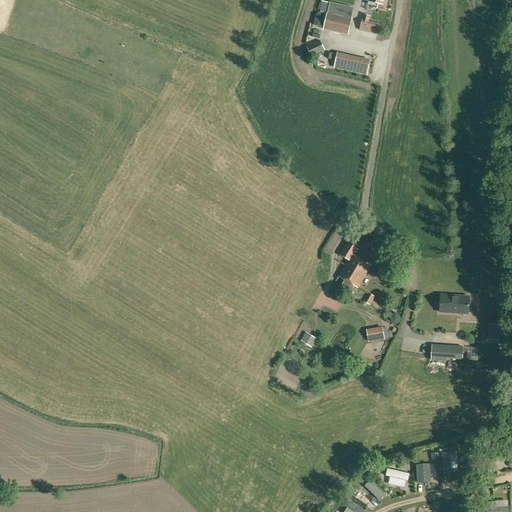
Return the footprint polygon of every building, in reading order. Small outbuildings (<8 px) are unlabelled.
[(367,0),(368,0),(379,3),(377,8),(385,10),(387,2),(387,0),(367,0)] [(351,18),(327,13),(324,28),(348,34),(351,18)] [(332,34),(322,31),(321,38),(331,40),(332,34)] [(305,43),(307,47),(311,56),(325,50),(318,36),(305,43)] [(357,288),(371,265),(352,254),(358,245),(349,240),(339,256),(348,261),(339,277),(357,288)] [(395,262),(385,256),(377,267),(387,274),(395,262)] [(375,296),(368,293),(364,301),(370,305),(375,296)] [(468,314),(469,297),(441,295),(440,312),(468,314)] [(383,329),(367,331),(369,341),(385,338),(383,329)] [(316,338),(307,332),(302,341),(311,347),(316,338)] [(463,347),(432,345),(431,360),(446,361),(446,358),(462,359),(463,347)] [(503,460),(511,456),(511,451),(511,449),(500,454),(503,460)] [(442,453),(443,475),(449,474),(448,461),(456,460),(455,452),(442,453)] [(429,465),(417,466),(418,482),(429,482),(429,465)] [(404,494),(410,490),(399,469),(392,473),(404,494)] [(368,486),(384,502),(390,496),(374,480),(368,486)] [(343,510),(346,511),(368,511),(370,510),(350,498),(343,510)] [(486,511),(508,511),(509,507),(495,508),(494,502),(486,502),(486,511)] [(464,511),(466,504),(450,503),(449,511),(464,511)]
